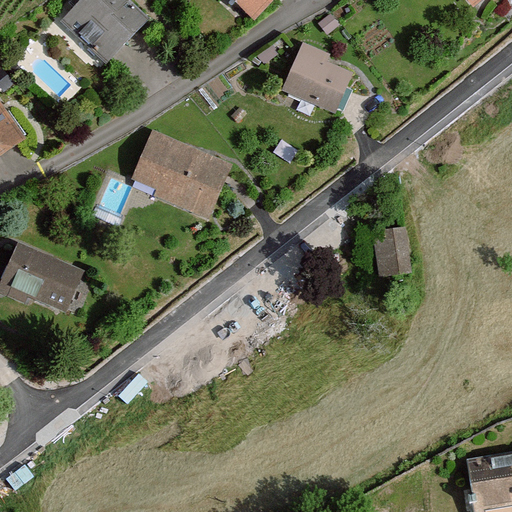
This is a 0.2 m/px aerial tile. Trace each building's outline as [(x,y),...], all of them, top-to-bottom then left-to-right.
[(89,0),(63,26),(111,74),(156,30),(125,0),(89,0)] [(223,0),(257,29),(282,0),(223,0)] [(462,0),(475,16),(494,0),(462,0)] [(306,52),(286,100),(341,122),(357,83),(335,73),(338,65),(306,52)] [(0,167),(28,149),(0,107),(0,167)] [(131,195),(211,227),(234,171),(153,139),(131,195)] [(404,226),(373,229),(378,277),(409,274),(404,226)] [(0,302),(26,314),(30,305),(69,321),(87,279),(18,250),(0,293),(0,302)] [(511,511),(511,454),(466,462),(474,511),(511,511)]
